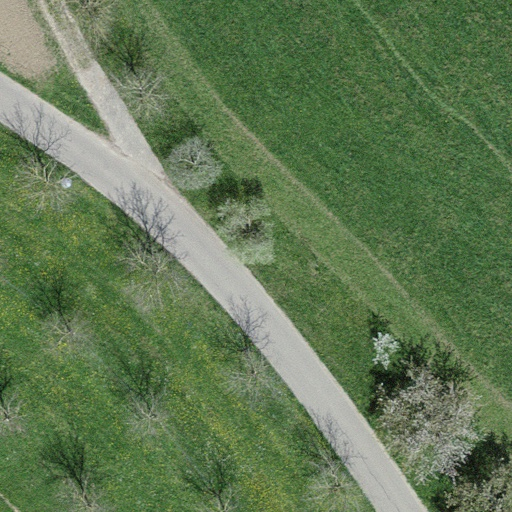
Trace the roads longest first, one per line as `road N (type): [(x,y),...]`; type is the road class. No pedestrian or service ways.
road 1 (unclassified): [(407,511),(175,224),(0,102)]
road 2 (track): [(53,0),(175,224)]
